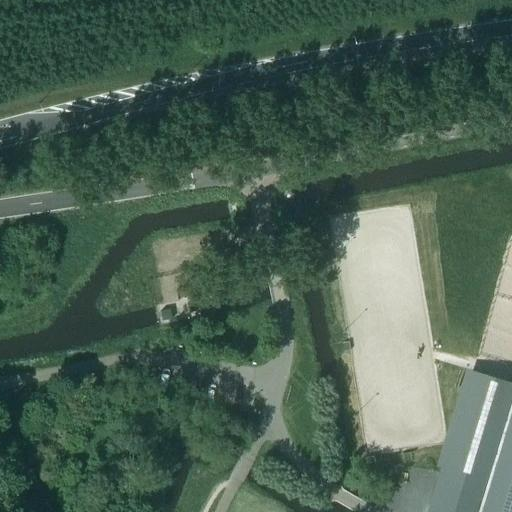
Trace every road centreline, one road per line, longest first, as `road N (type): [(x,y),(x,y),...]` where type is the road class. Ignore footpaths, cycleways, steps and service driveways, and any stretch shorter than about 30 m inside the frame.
road 1 (trunk): [(0,135),(292,64),(511,28)]
road 2 (unclassified): [(511,120),(253,171)]
road 3 (unclassified): [(253,171),(0,210)]
road 4 (unclassified): [(271,409),(285,341),(253,171)]
